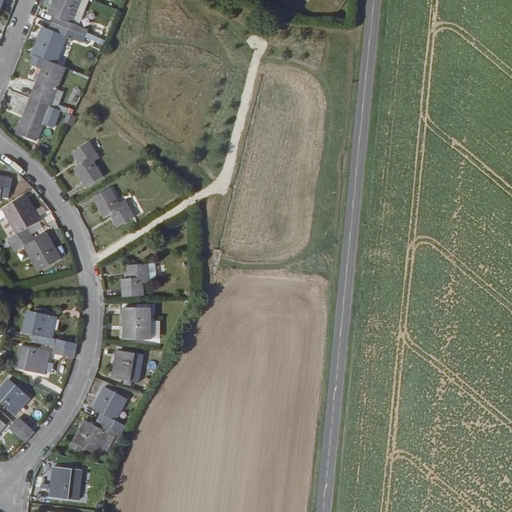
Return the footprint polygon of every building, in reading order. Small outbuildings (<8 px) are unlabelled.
[(76,11),(80,0),(53,0),(48,14),(53,16),(51,23),(84,36),(87,29),(77,25),(71,23),(76,11)] [(77,25),(82,14),(76,11),(71,23),(77,25)] [(55,63),(66,37),(82,43),(84,36),(51,23),(48,30),(42,27),(31,54),(46,60),(55,63)] [(49,107),(65,67),(55,63),(46,60),(40,75),(37,81),(30,99),(49,107)] [(43,124),(49,107),(30,99),(16,133),(35,142),(43,124)] [(53,128),(60,111),(49,107),(43,124),(53,128)] [(90,143),(100,154),(104,151),(94,139),(90,143)] [(72,169),(85,188),(101,178),(91,163),(97,159),(86,143),(70,154),(78,165),(72,169)] [(109,189),(91,199),(103,219),(109,216),(116,227),(133,218),(124,201),(118,205),(109,189)] [(38,221),(24,196),(2,209),(16,234),(8,239),(11,245),(30,234),(26,228),(34,224),(38,221)] [(30,234),(38,230),(34,224),(26,228),(30,234)] [(41,236),(38,230),(30,234),(34,240),(41,236)] [(60,259),(45,233),(41,236),(34,240),(30,234),(11,245),(15,251),(24,246),(38,271),(60,259)] [(142,295),(141,283),(148,282),(147,263),(128,265),(129,279),(122,279),(123,297),(142,295)] [(155,281),(153,263),(147,263),(148,282),(155,281)] [(130,326),(129,339),(149,340),(150,321),(142,321),(143,309),(123,308),(122,325),(130,326)] [(27,310),(22,333),(49,338),(54,316),(27,310)] [(73,351),(75,344),(55,340),(53,346),(73,351)] [(19,346),(14,368),(21,370),(20,373),(26,375),(27,371),(42,374),(47,352),(19,346)] [(73,351),(53,346),(52,353),(72,357),(73,351)] [(116,350),(111,378),(124,380),(123,384),(130,386),(131,382),(137,383),(142,355),(116,350)] [(9,379),(0,388),(0,402),(14,415),(29,397),(9,379)] [(114,420),(125,399),(103,387),(92,408),(99,412),(105,416),(102,422),(120,432),(124,425),(114,420)] [(102,422),(105,416),(99,412),(96,419),(102,422)] [(32,431),(18,419),(13,424),(28,436),(32,431)] [(96,455),(108,433),(117,438),(120,432),(102,422),(96,419),(92,425),(85,421),(73,443),(96,455)] [(28,436),(13,424),(9,428),(24,441),(28,436)] [(53,466),(49,497),(77,500),(81,469),(53,466)]
